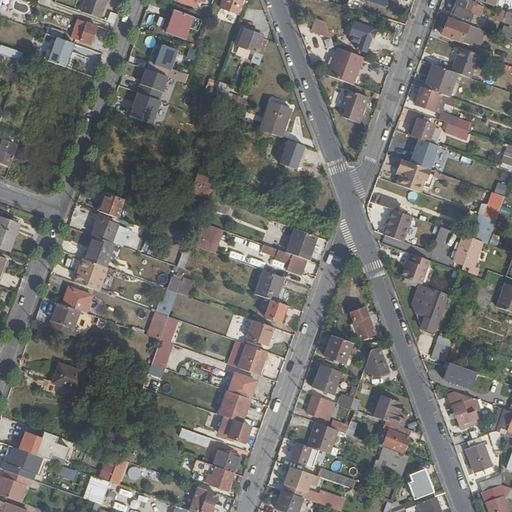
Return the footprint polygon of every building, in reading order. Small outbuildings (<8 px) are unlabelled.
[(85,0),(81,12),(100,19),(105,2),(108,3),(109,0),(85,0)] [(242,0),(223,0),(221,8),(238,14),(242,0)] [(470,12),(473,1),(469,0),(456,0),(452,13),(470,20),(472,13),(470,12)] [(193,17),(175,10),(166,33),(185,40),(193,17)] [(367,28),(371,14),(363,11),(359,25),(367,28)] [(511,12),(506,11),(502,20),(511,23),(511,12)] [(468,26),(449,19),(443,34),(462,41),(468,26)] [(310,32),(332,40),(326,24),(315,20),(310,32)] [(91,45),(98,28),(79,21),(73,38),(91,45)] [(374,30),(367,28),(359,25),(353,23),(349,36),(352,38),(359,40),(358,44),(356,50),(366,54),(371,40),(373,41),(375,34),(373,33),(374,30)] [(511,28),(504,25),(500,34),(509,38),(511,31),(511,28)] [(485,30),(475,27),(470,41),(479,44),(485,30)] [(263,35),(245,29),(238,45),(257,52),(263,54),(268,40),(262,38),(263,35)] [(50,36),(61,40),(63,34),(52,30),(50,36)] [(48,61),(66,68),(75,45),(61,40),(50,36),(47,35),(38,58),(48,61)] [(0,53),(19,61),(22,53),(0,45),(0,44),(0,53)] [(467,50),(450,44),(441,67),(457,73),(461,74),(468,55),(466,55),(467,50)] [(167,76),(186,83),(188,76),(171,69),(177,51),(161,46),(153,71),(167,76)] [(353,87),(363,59),(358,57),(338,51),(335,61),(332,67),(328,77),(353,87)] [(254,53),(250,62),(258,65),(261,56),(254,53)] [(371,63),(369,70),(379,73),(381,66),(371,63)] [(433,64),(430,63),(424,78),(428,79),(430,73),(433,64)] [(449,96),(457,73),(441,67),(433,64),(430,73),(432,74),(430,80),(428,79),(425,87),(438,92),(449,96)] [(159,99),(167,76),(153,71),(145,68),(137,90),(159,99)] [(425,87),(422,86),(415,104),(432,110),(437,96),(438,92),(425,87)] [(247,100),(218,89),(216,94),(245,105),(247,100)] [(159,99),(137,90),(127,115),(151,124),(161,99),(159,99)] [(368,98),(347,90),(340,109),(345,111),(343,118),(359,125),(368,98)] [(438,92),(437,96),(439,96),(443,101),(448,103),(450,97),(449,96),(438,92)] [(261,131),(281,138),(288,118),(290,111),(291,109),(272,102),(261,131)] [(449,123),(456,125),(459,119),(441,113),(439,119),(449,123)] [(414,119),(408,134),(429,142),(435,126),(414,119)] [(467,140),(470,130),(456,125),(449,123),(445,132),(467,140)] [(0,140),(0,161),(10,166),(17,147),(0,140)] [(428,146),(412,140),(405,158),(421,163),(428,146)] [(202,149),(204,145),(200,144),(193,162),(201,165),(206,151),(202,149)] [(500,167),(511,171),(511,145),(509,144),(500,167)] [(462,156),(460,161),(472,165),(474,161),(462,156)] [(399,175),(396,183),(418,191),(421,183),(429,186),(435,171),(404,160),(401,170),(398,168),(396,173),(399,175)] [(191,191),(212,198),(214,192),(208,190),(211,181),(197,175),(191,191)] [(497,182),(495,191),(505,194),(507,185),(497,182)] [(212,198),(225,203),(227,197),(214,192),(212,198)] [(496,219),(505,196),(493,192),(485,215),(485,216),(496,219)] [(106,194),(99,211),(118,218),(124,200),(106,194)] [(393,209),(400,211),(403,203),(379,194),(376,202),(393,209)] [(393,209),(384,234),(403,240),(412,215),(400,211),(393,209)] [(485,215),(481,214),(477,227),(481,228),(485,216),(485,215)] [(0,218),(0,248),(11,252),(21,223),(1,215),(0,218)] [(483,241),(488,243),(496,219),(485,216),(481,228),(477,227),(473,238),(483,241)] [(99,217),(93,235),(95,236),(113,242),(123,245),(129,228),(99,217)] [(203,222),(195,245),(208,250),(217,226),(203,222)] [(443,247),(449,230),(440,227),(434,243),(443,247)] [(309,260),(317,236),(296,228),(288,252),(294,254),(306,259),(309,260)] [(474,267),(483,241),(473,238),(464,234),(455,260),(474,267)] [(88,250),(85,259),(105,266),(113,242),(95,236),(90,251),(88,250)] [(188,243),(180,266),(181,266),(186,268),(195,245),(188,243)] [(301,275),(306,259),(294,254),(288,252),(279,249),(264,243),(261,250),(274,255),(274,254),(276,254),(275,258),(289,263),(286,270),(301,275)] [(237,253),(236,259),(251,263),(252,257),(237,253)] [(406,268),(402,278),(423,286),(432,261),(412,254),(410,260),(408,260),(406,268)] [(83,258),(75,281),(98,290),(107,267),(105,266),(85,259),(83,258)] [(183,277),(186,268),(181,266),(178,275),(183,277)] [(276,300),(280,290),(284,277),(265,270),(257,293),(273,299),(276,300)] [(178,292),(183,277),(178,275),(174,274),(169,289),(178,292)] [(511,285),(506,284),(498,306),(511,311),(511,285)] [(64,304),(80,310),(87,313),(93,296),(70,288),(64,304)] [(452,297),(435,291),(425,317),(442,324),(452,297)] [(282,322),(288,305),(276,300),(273,299),(266,316),(282,322)] [(57,302),(49,326),(77,336),(79,330),(74,327),(80,310),(64,304),(57,302)] [(375,331),(365,305),(351,310),(361,336),(375,331)] [(152,363),(165,367),(180,321),(153,312),(146,336),(159,341),(152,363)] [(270,336),(271,336),(274,326),(253,319),(248,337),(267,344),(270,336)] [(487,339),(489,333),(477,328),(475,334),(487,339)] [(347,363),(354,342),(333,335),(326,356),(347,363)] [(434,357),(447,361),(448,358),(454,339),(442,335),(434,357)] [(455,337),(454,339),(448,358),(454,360),(462,339),(455,337)] [(265,359),(268,351),(248,343),(238,367),(263,375),(268,360),(265,359)] [(392,371),(384,352),(381,345),(372,348),(365,368),(371,369),(373,377),(392,371)] [(61,362),(57,371),(54,380),(49,379),(47,383),(69,391),(71,387),(80,390),(88,372),(61,362)] [(442,381),(471,391),(477,374),(449,363),(442,381)] [(334,394),(343,371),(323,364),(315,386),(334,394)] [(230,391),(252,398),(258,382),(236,374),(230,391)] [(339,403),(351,407),(354,397),(358,386),(354,385),(350,396),(343,393),(339,403)] [(243,422),(252,398),(230,391),(229,390),(220,414),(226,416),(243,422)] [(463,393),(454,390),(447,392),(462,429),(481,422),(476,409),(467,412),(463,401),(466,400),(463,393)] [(381,394),(373,415),(393,422),(404,426),(407,418),(398,414),(402,402),(381,394)] [(321,417),(327,400),(313,395),(307,412),(321,417)] [(354,397),(351,407),(355,409),(359,399),(354,397)] [(511,413),(503,410),(495,432),(499,433),(511,437),(511,413)] [(246,442),(252,425),(243,422),(226,416),(220,432),(246,442)] [(348,433),(350,425),(335,419),(332,426),(348,433)] [(334,428),(313,421),(305,444),(312,446),(326,451),(334,428)] [(405,451),(413,429),(404,426),(393,422),(385,444),(405,451)] [(28,442),(26,451),(33,453),(48,458),(50,452),(37,447),(42,433),(22,426),(17,439),(28,442)] [(209,446),(211,437),(184,428),(181,436),(209,446)] [(305,444),(298,441),(292,458),(306,463),(312,446),(305,444)] [(476,472),(485,468),(492,465),(483,441),(467,447),(476,472)] [(218,466),(236,473),(243,454),(221,446),(214,465),(218,466)] [(26,451),(15,447),(13,450),(32,457),(33,453),(26,451)] [(32,457),(13,450),(9,460),(24,466),(30,468),(29,472),(27,476),(41,481),(48,459),(48,458),(33,453),(32,457)] [(403,479),(411,456),(399,452),(390,475),(403,479)] [(124,471),(128,460),(119,457),(115,468),(124,471)] [(230,489),(236,473),(218,466),(211,482),(230,489)] [(304,470),(292,466),(286,483),(297,487),(298,487),(304,470)] [(129,468),(129,479),(140,479),(139,467),(129,468)] [(352,489),(355,481),(321,468),(318,477),(352,489)] [(0,477),(0,494),(20,502),(26,485),(28,485),(30,478),(5,469),(3,476),(1,475),(0,477)] [(416,502),(436,494),(427,471),(412,476),(415,485),(411,486),(416,502)] [(480,483),(482,490),(501,483),(501,475),(480,483)] [(511,486),(501,483),(482,490),(490,511),(510,511),(505,495),(509,494),(511,486)] [(97,503),(102,504),(107,489),(102,487),(97,503)] [(304,497),(307,498),(310,491),(298,487),(297,487),(295,493),(304,497)] [(121,488),(118,494),(130,499),(132,493),(121,488)] [(200,488),(192,508),(204,511),(214,511),(215,511),(213,510),(219,495),(200,488)] [(295,493),(283,489),(277,506),(294,511),(298,511),(304,497),(295,493)] [(443,511),(438,495),(407,506),(409,511),(422,506),(424,511),(443,511)] [(0,511),(27,511),(0,501),(0,511)] [(114,502),(111,508),(122,511),(123,511),(126,506),(114,502)] [(382,511),(388,511),(392,504),(386,502),(382,511)]
